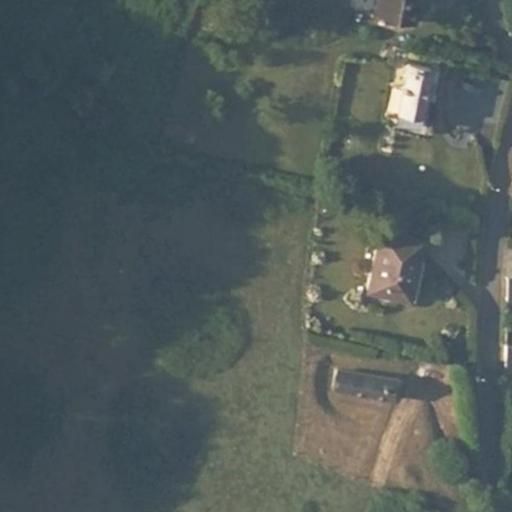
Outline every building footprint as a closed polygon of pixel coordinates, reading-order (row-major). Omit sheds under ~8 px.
[(388,0),(385,20),(424,26),(427,0),(388,0)] [(396,124),(416,127),(428,68),(406,65),(397,112),(396,124)] [(365,292),(383,296),(385,289),(408,293),(420,240),(379,231),(365,292)] [(385,289),(383,296),(406,302),(408,293),(385,289)] [(503,336),(502,365),(511,369),(511,345),(510,345),(511,339),(503,336)] [(502,366),(501,400),(507,402),(508,396),(511,396),(511,369),(502,365),(502,366)] [(380,396),(384,376),(346,370),(342,389),(380,396)] [(395,378),(384,376),(380,396),(393,399),(395,378)]
